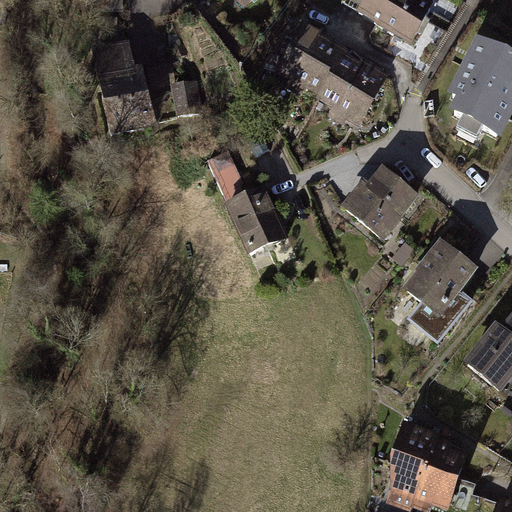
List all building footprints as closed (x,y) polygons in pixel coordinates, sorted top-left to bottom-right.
[(121,0),(91,0),(91,11),(121,11),(121,0)] [(411,0),(366,0),(359,14),(410,42),(428,10),(411,0)] [(294,78),(321,93),(340,60),(342,57),(315,42),(318,37),(304,29),(279,73),(292,81),(294,78)] [(104,36),(107,51),(127,47),(124,32),(104,36)] [(456,98),(448,114),(495,138),(511,104),(511,56),(480,40),(451,96),(456,98)] [(133,75),(127,47),(107,51),(94,53),(100,82),(133,75)] [(366,75),(340,60),(321,93),(319,98),(346,114),(344,116),(358,124),(384,79),(368,70),(366,75)] [(167,70),(148,74),(151,88),(170,84),(167,70)] [(138,74),(133,75),(100,82),(111,135),(149,127),(138,74)] [(194,85),(172,89),(178,119),(200,114),(194,85)] [(207,163),(228,207),(246,199),(239,186),(242,184),(228,154),(207,163)] [(413,199),(383,174),(370,189),(366,186),(346,210),(381,238),(413,199)] [(262,192),(246,199),(228,207),(249,255),(283,239),(262,192)] [(422,304),(409,319),(436,342),(470,303),(460,295),(459,297),(454,293),(473,272),(443,247),(406,290),(422,304)] [(497,329),(467,365),(495,388),(509,371),(511,373),(511,322),(502,334),(497,329)] [(391,488),(415,496),(433,447),(434,443),(426,441),(428,436),(405,428),(387,478),(394,480),(391,488)] [(449,452),(433,447),(415,496),(447,507),(463,461),(448,455),(449,452)]
